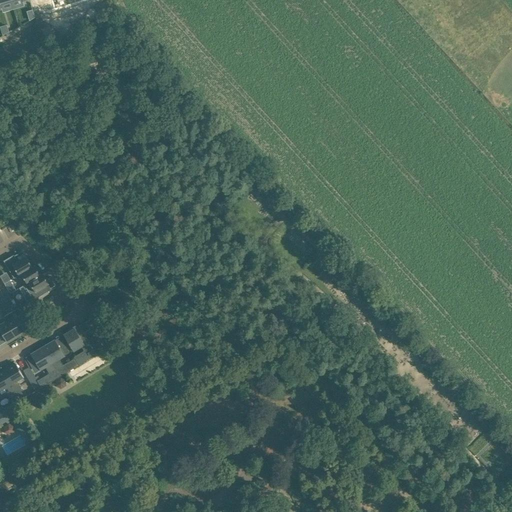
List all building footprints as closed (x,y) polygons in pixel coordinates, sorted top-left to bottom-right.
[(0,0),(0,8),(2,8),(1,5),(11,2),(10,0),(0,0)] [(32,10),(26,12),(29,21),(35,18),(33,12),(32,10)] [(6,26),(0,27),(3,36),(8,33),(6,26)] [(48,82),(29,97),(38,109),(58,94),(48,82)] [(54,105),(45,113),(48,117),(57,109),(54,105)] [(78,112),(76,116),(80,118),(83,115),(84,114),(85,111),(80,108),(78,111),(78,112)] [(14,278),(34,265),(32,266),(26,257),(18,262),(13,255),(3,261),(14,278)] [(40,275),(34,265),(14,278),(19,275),(24,285),(43,274),(42,273),(40,275)] [(43,274),(24,285),(33,300),(44,294),(41,288),(49,284),(43,274)] [(19,308),(4,316),(6,321),(16,336),(25,331),(19,322),(25,319),(19,308)] [(83,332),(96,355),(107,348),(100,335),(107,330),(98,315),(98,314),(85,322),(86,322),(90,329),(84,332),(83,332)] [(0,333),(2,333),(7,342),(16,336),(6,321),(4,316),(0,318),(0,333)] [(73,351),(81,346),(84,351),(74,357),(75,358),(79,365),(96,355),(83,332),(79,335),(75,328),(64,335),(71,347),(73,351)] [(55,340),(43,347),(60,376),(79,365),(75,358),(63,365),(59,359),(64,356),(62,352),(55,340)] [(41,388),(60,376),(43,347),(31,354),(38,366),(40,370),(45,367),(49,373),(37,380),(41,387),(41,388)] [(15,363),(3,371),(20,400),(26,396),(17,381),(24,377),(15,363)] [(28,368),(23,371),(29,381),(35,378),(28,368)] [(20,400),(3,371),(0,372),(0,398),(8,394),(14,404),(15,403),(20,400)] [(0,412),(0,414),(5,422),(20,413),(15,403),(14,404),(0,412)] [(89,511),(85,502),(71,509),(72,511),(89,511)]
